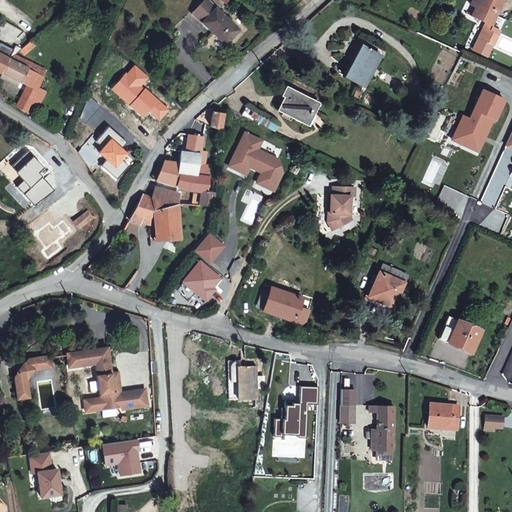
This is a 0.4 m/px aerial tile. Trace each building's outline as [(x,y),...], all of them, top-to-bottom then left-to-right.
[(488,43),(495,31),(492,30),(506,0),(478,0),(476,5),(478,7),(473,17),(485,23),(478,38),(488,43)] [(210,4),(198,19),(232,49),(245,34),(210,4)] [(488,43),(494,46),(500,34),(495,31),(488,43)] [(361,48),(355,59),(358,60),(364,49),(361,48)] [(367,50),(364,49),(358,60),(355,59),(352,67),(346,78),(366,88),(382,58),(372,53),(373,51),(368,49),(367,50)] [(25,86),(23,91),(15,105),(35,117),(47,94),(39,90),(38,93),(33,91),(39,78),(37,77),(40,70),(16,56),(8,62),(1,73),(25,86)] [(0,76),(0,78),(23,91),(25,86),(1,73),(0,76)] [(316,106),(288,94),(278,118),(307,130),(316,106)] [(247,113),(245,119),(267,129),(271,122),(248,111),(247,113)] [(225,116),(215,114),(213,130),(222,135),(225,116)] [(230,169),(243,175),(247,177),(252,167),(264,173),(258,185),(275,193),(284,174),(279,162),(259,152),(263,144),(246,136),(230,169)] [(190,138),(184,153),(202,156),(204,140),(190,138)] [(201,167),(202,156),(184,153),(182,153),(180,166),(166,165),(163,174),(160,174),(159,176),(162,177),(159,182),(174,186),(176,187),(180,175),(212,180),(214,169),(201,167)] [(201,195),(199,208),(215,210),(217,195),(210,194),(212,180),(180,175),(176,187),(192,192),(192,193),(201,195)] [(157,189),(172,192),(174,186),(159,182),(157,189)] [(357,197),(356,189),(334,188),(334,196),(329,196),(329,205),(331,206),(331,214),(328,214),(328,222),(333,232),(353,222),(350,216),(352,197),(357,197)] [(155,212),(166,210),(169,199),(155,194),(152,200),(155,212)] [(155,212),(152,200),(143,197),(122,235),(136,240),(141,227),(158,232),(160,243),(184,241),(179,207),(166,210),(155,212)] [(212,234),(198,250),(213,263),(227,247),(212,234)] [(409,280),(382,270),(370,303),(396,312),(409,280)] [(270,294),(264,312),(297,322),(297,320),(298,320),(301,321),(303,320),(304,318),(305,316),(300,313),(301,306),(303,300),(269,288),(268,290),(271,291),(270,294)] [(270,294),(262,291),(256,309),(264,312),(270,294)] [(297,320),(297,322),(303,324),(308,320),(312,310),(301,306),(300,313),(305,316),(304,318),(303,320),(301,321),(298,320),(297,320)] [(442,340),(475,355),(486,330),(452,316),(442,340)] [(132,387),(121,388),(122,392),(118,393),(117,389),(117,383),(113,383),(111,370),(109,370),(105,344),(65,349),(66,359),(77,357),(78,363),(92,361),(94,372),(91,372),(93,393),(97,392),(97,395),(86,397),(88,409),(102,407),(102,403),(113,402),(113,405),(118,404),(118,407),(135,405),(132,387)] [(32,364),(50,361),(48,351),(26,354),(17,364),(26,371),(32,364)] [(28,388),(26,371),(17,364),(15,368),(18,390),(28,388)] [(256,371),(235,371),(235,403),(256,402),(256,371)] [(142,386),(132,387),(135,405),(145,404),(142,386)] [(347,392),(346,408),(360,409),(361,393),(347,392)] [(81,410),(88,409),(86,397),(79,398),(81,410)] [(461,430),(460,405),(437,405),(436,416),(431,416),(431,430),(461,430)] [(375,415),(385,415),(385,419),(385,426),(378,426),(378,440),(383,440),(385,440),(385,431),(391,431),(391,440),(400,440),(399,408),(375,408),(375,415)] [(346,427),(360,428),(360,416),(346,415),(346,427)] [(489,415),(488,425),(507,428),(508,418),(489,415)] [(137,438),(101,443),(104,464),(118,462),(120,474),(139,471),(136,454),(134,454),(133,449),(136,449),(138,449),(137,438)] [(385,440),(383,440),(384,449),(400,449),(400,440),(391,440),(385,440)] [(44,451),(24,454),(27,473),(32,472),(36,497),(56,494),(54,482),(52,483),(51,478),(53,478),(52,469),(47,470),(44,451)]
